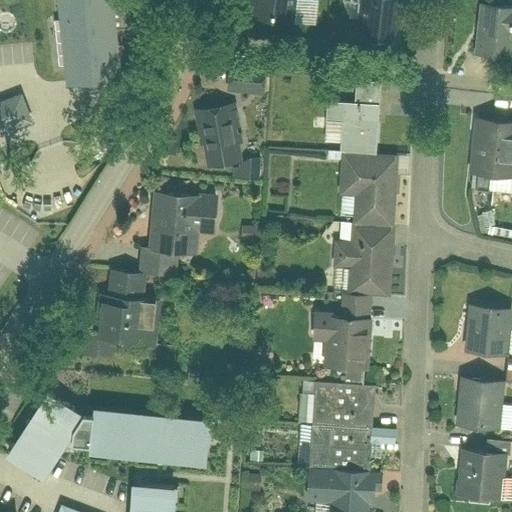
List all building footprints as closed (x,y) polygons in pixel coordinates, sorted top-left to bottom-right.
[(56,0),(64,80),(119,75),(117,50),(138,49),(134,13),(116,14),(115,0),(56,0)] [(249,0),(248,13),(315,21),(317,0),(249,0)] [(358,0),(353,42),(400,47),(405,0),(358,0)] [(511,4),(480,1),(474,54),(511,57),(511,4)] [(224,60),(222,88),(264,90),(266,63),(224,60)] [(20,95),(0,102),(0,133),(30,123),(20,95)] [(353,202),(352,227),(394,228),(396,156),(374,155),(381,107),(327,101),(325,119),(344,121),(341,154),(339,198),(353,202)] [(227,106),(193,113),(203,167),(229,162),(232,179),(254,181),(255,160),(237,158),(227,106)] [(511,121),(480,119),(476,175),(511,176),(511,121)] [(141,244),(139,270),(147,270),(176,272),(178,250),(193,251),(195,229),(212,230),(214,203),(196,202),(197,188),(154,184),(149,245),(141,244)] [(352,264),(351,292),(392,294),(394,228),(352,227),(352,245),(337,244),(336,264),(352,264)] [(84,326),(82,359),(108,361),(110,340),(129,341),(128,351),(156,353),(158,324),(143,323),(147,270),(139,270),(109,267),(107,291),(100,290),(97,326),(84,326)] [(511,307),(475,304),(470,348),(506,352),(511,307)] [(312,314),(311,337),(330,337),(329,371),(367,372),(370,317),(312,314)] [(505,384),(463,381),(460,425),(501,429),(505,384)] [(314,383),(309,461),(366,465),(371,387),(314,383)] [(54,393),(15,454),(48,475),(87,414),(54,393)] [(215,415),(110,405),(106,452),(210,462),(215,415)] [(464,449),(459,495),(495,498),(499,460),(511,461),(511,443),(504,442),(503,452),(464,449)] [(374,511),(376,473),(310,470),(308,501),(334,502),(333,511),(374,511)] [(183,511),(184,486),(133,485),(132,511),(183,511)]
